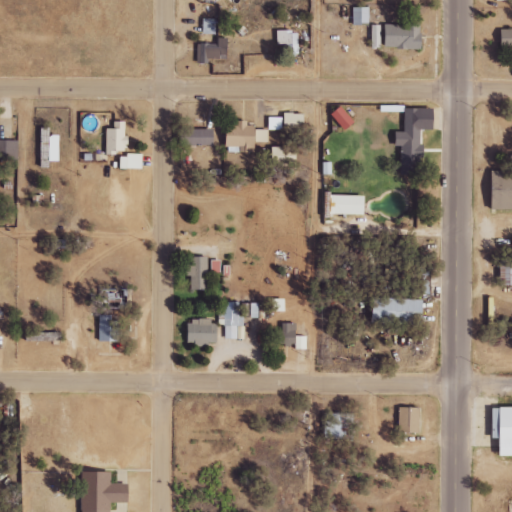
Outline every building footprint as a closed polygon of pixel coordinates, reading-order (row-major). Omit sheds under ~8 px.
[(369,25),(369,7),(353,7),(353,25),(369,25)] [(216,19),(204,18),(203,33),(216,34),(216,19)] [(385,23),(384,48),(422,49),(423,24),(385,23)] [(372,47),(381,47),(381,25),(372,25),(372,47)] [(501,48),(511,47),(511,28),(501,29),(501,48)] [(288,44),(288,51),(299,51),(299,31),(276,31),(276,44),(288,44)] [(229,38),(219,37),(218,43),(198,43),(197,63),(209,63),(209,58),(228,59),(229,38)] [(356,122),(341,106),(332,114),(347,130),(356,122)] [(421,129),(435,130),(436,109),(406,108),(405,132),(397,132),(397,146),(401,147),(400,174),(420,175),(421,154),(420,154),(421,129)] [(304,113),(284,114),(285,131),(304,130),(304,113)] [(282,130),(282,117),(268,118),(269,130),(282,130)] [(268,142),(268,128),(247,128),(247,120),(236,120),(236,125),(227,125),(227,147),(246,147),(246,153),(255,153),(256,142),(268,142)] [(107,153),(127,153),(126,121),(113,122),(114,128),(106,128),(107,153)] [(180,128),(181,146),(215,145),(214,127),(180,128)] [(61,135),(51,135),(51,128),(43,128),(42,167),(51,168),(51,161),(61,161),(61,135)] [(18,140),(0,140),(0,159),(19,159),(18,140)] [(272,166),(296,167),(296,147),(273,146),(272,166)] [(142,169),(142,155),(121,154),(121,169),(142,169)] [(511,170),(492,171),(492,210),(511,209),(511,170)] [(366,196),(332,195),(332,214),(366,215),(366,196)] [(209,257),(191,257),(191,265),(187,265),(186,275),(190,275),(190,290),(208,290),(209,257)] [(501,285),(511,284),(511,259),(500,260),(501,285)] [(221,272),(220,261),(211,261),(212,272),(221,272)] [(425,299),(375,298),(374,324),(425,325),(425,299)] [(112,315),(98,315),(99,342),(120,341),(120,321),(112,321),(112,315)] [(186,322),(187,345),(205,344),(205,343),(219,342),(218,321),(186,322)] [(306,349),(307,336),(297,336),(297,324),(268,324),(267,345),(296,345),(296,349),(306,349)] [(60,332),(47,332),(47,327),(27,327),(26,340),(60,341),(60,332)] [(422,408),(400,407),(399,432),(421,433),(422,408)] [(511,407),(494,407),(494,438),(502,438),(502,456),(511,456),(511,407)] [(346,438),(347,428),(352,428),(352,413),(325,413),(324,438),(346,438)] [(82,511),(112,511),(112,503),(131,503),(131,484),(113,484),(113,472),(83,472),(82,511)]
